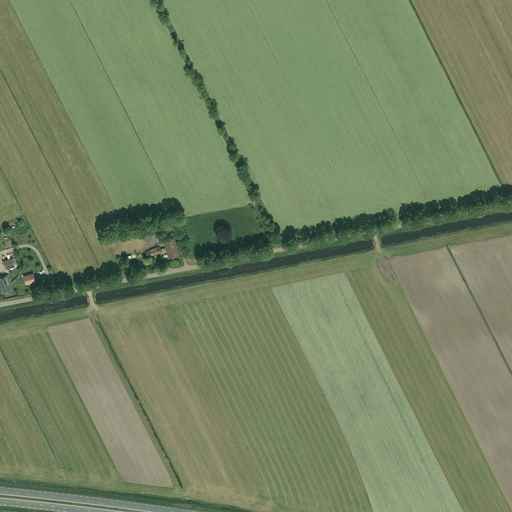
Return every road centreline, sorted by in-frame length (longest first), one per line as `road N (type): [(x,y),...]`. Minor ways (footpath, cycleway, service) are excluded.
road 1 (unclassified): [(0,303),(511,202)]
road 2 (primary): [(175,511),(0,490)]
